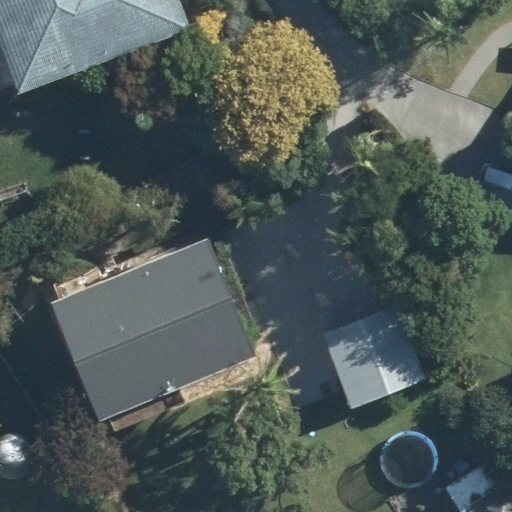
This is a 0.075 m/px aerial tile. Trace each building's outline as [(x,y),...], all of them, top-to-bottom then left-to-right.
[(204,18),(196,0),(0,0),(0,86),(31,75),(34,79),(204,18)] [(115,407),(270,344),(222,227),(67,290),(115,407)] [(361,402),(435,372),(406,299),(396,303),(389,284),(334,305),(342,324),(331,329),(361,402)] [(485,501),(511,483),(511,482),(496,456),(454,482),(470,509),(485,501)] [(511,483),(485,501),(491,511),(506,511),(511,509),(511,483)]
